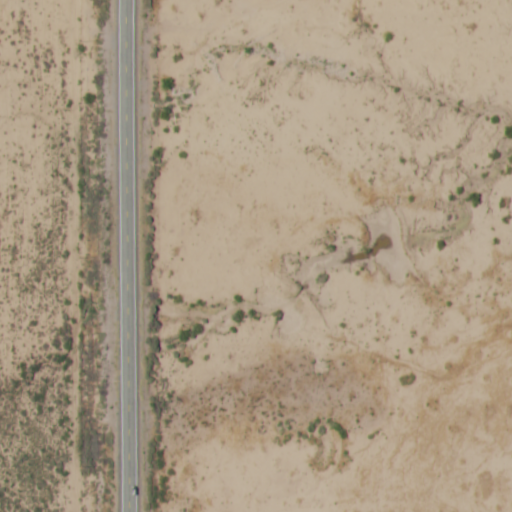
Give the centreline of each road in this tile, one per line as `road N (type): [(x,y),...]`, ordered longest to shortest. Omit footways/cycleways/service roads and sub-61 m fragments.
road 1 (primary): [(121,511),(121,0)]
road 2 (track): [(73,0),(73,511)]
